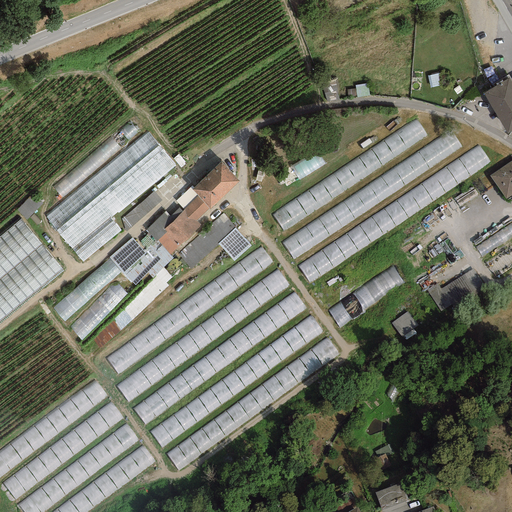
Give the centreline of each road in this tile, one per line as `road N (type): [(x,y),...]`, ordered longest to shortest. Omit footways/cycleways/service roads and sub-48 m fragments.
road 1 (unclassified): [(511,145),(432,109),(360,100),(262,122),(185,180)]
road 2 (tertiary): [(140,0),(0,60)]
